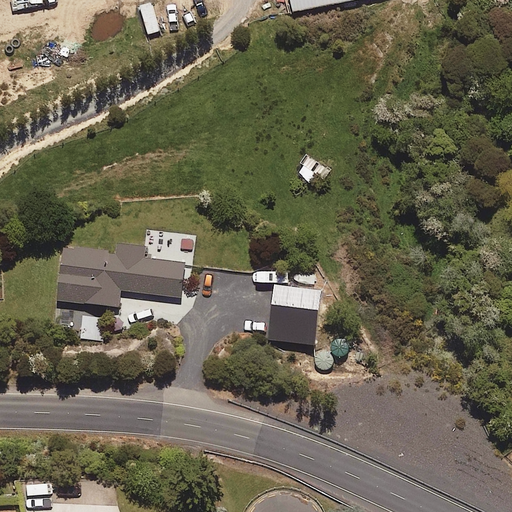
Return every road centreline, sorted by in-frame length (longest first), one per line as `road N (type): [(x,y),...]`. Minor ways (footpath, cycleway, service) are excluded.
road 1 (secondary): [(0,411),(227,431),(434,511)]
road 2 (track): [(249,0),(200,42),(0,143)]
